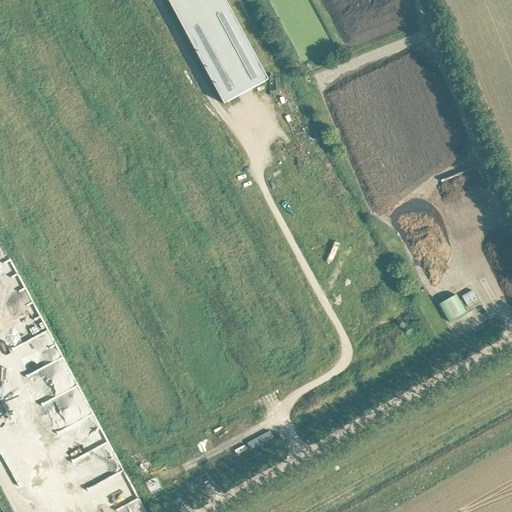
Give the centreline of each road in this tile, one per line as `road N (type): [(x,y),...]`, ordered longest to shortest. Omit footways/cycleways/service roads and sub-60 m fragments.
road 1 (unclassified): [(202,511),(377,413)]
road 2 (unclassified): [(431,383),(421,355),(398,351),(387,362),(377,413)]
